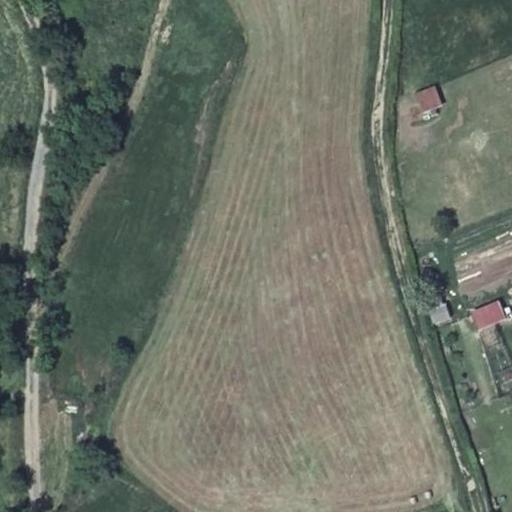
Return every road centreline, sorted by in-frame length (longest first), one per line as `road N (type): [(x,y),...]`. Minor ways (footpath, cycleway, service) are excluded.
road 1 (track): [(387,0),(382,180),(478,511)]
road 2 (track): [(37,511),(32,271),(50,79),(21,0)]
road 3 (track): [(32,337),(51,269),(133,101),(161,0)]
